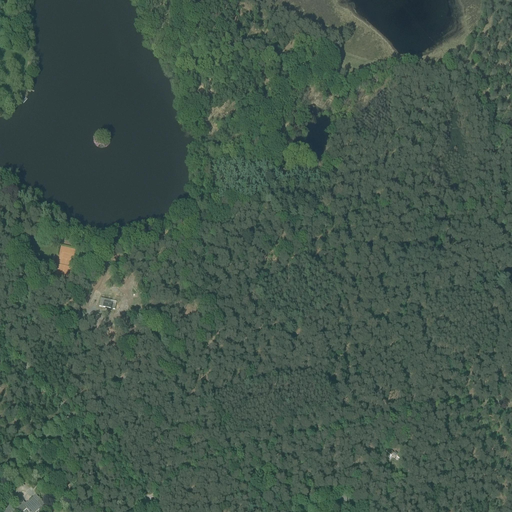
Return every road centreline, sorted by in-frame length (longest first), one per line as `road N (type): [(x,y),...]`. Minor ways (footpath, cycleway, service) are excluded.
road 1 (track): [(235,451),(439,404),(511,402)]
road 2 (unclassified): [(147,499),(0,337)]
